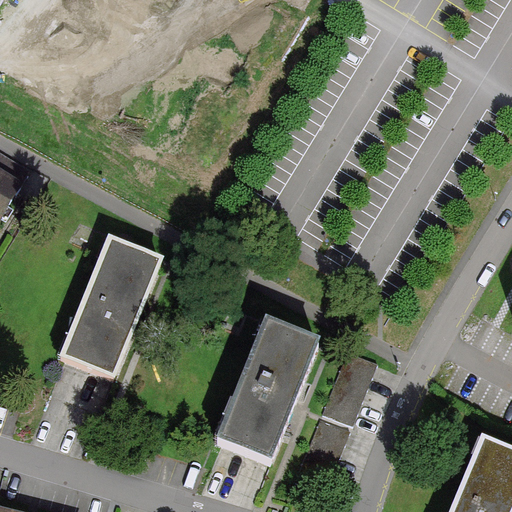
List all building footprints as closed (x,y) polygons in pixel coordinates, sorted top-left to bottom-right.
[(0,227),(18,194),(0,184),(0,227)] [(158,264),(109,245),(61,366),(109,385),(158,264)] [(318,353),(267,332),(215,457),(266,478),(318,353)] [(304,478),(336,489),(355,434),(324,423),(304,478)] [(511,511),(511,457),(486,446),(457,511),(511,511)]
